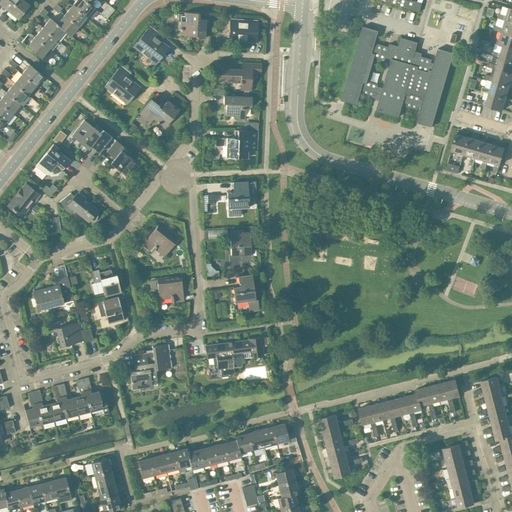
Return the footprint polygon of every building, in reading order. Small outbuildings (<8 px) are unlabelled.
[(0,0),(0,4),(8,11),(17,0),(0,0)] [(17,0),(8,11),(18,19),(29,5),(23,0),(17,0)] [(76,0),(72,5),(86,17),(94,7),(91,4),(90,5),(84,0),(76,0)] [(386,0),(386,3),(419,12),(421,4),(408,0),(386,0)] [(53,9),(58,13),(62,8),(57,4),(53,9)] [(64,15),(78,26),(86,17),(72,5),(64,15)] [(39,13),(44,16),(48,12),(43,8),(39,13)] [(505,20),(511,22),(511,8),(509,8),(506,16),(498,14),(497,18),(505,20)] [(197,38),(205,38),(206,19),(199,19),(199,13),(184,12),(184,21),(181,21),(180,35),(197,36),(197,38)] [(64,30),(70,36),(78,26),(64,15),(57,23),(56,24),(64,30)] [(31,22),(36,26),(40,21),(35,17),(31,22)] [(42,27),(56,39),(64,30),(56,24),(57,23),(50,18),(42,27)] [(229,40),(256,42),(257,21),(230,20),(229,40)] [(501,32),(511,34),(511,22),(505,20),(503,28),(495,26),(493,30),(501,32)] [(7,26),(11,29),(15,25),(11,21),(7,26)] [(136,46),(155,62),(166,47),(156,39),(160,34),(150,25),(145,31),(147,32),(136,46)] [(24,31),(28,35),(32,30),(27,26),(24,31)] [(403,102),(407,103),(406,106),(417,110),(418,107),(422,108),(417,123),(432,127),(453,53),(439,49),(435,64),(431,63),(431,60),(420,56),(419,59),(413,57),(417,42),(400,37),(396,52),(388,50),(389,47),(377,44),(377,47),(373,45),(377,31),(363,26),(341,100),(355,104),(360,89),(364,91),(363,94),(374,97),(375,94),(380,96),(376,110),(398,117),(403,102)] [(34,37),(49,48),(56,39),(42,27),(34,37)] [(511,47),(511,34),(501,32),(499,40),(491,37),(490,42),(503,46),(503,45),(511,47)] [(16,40),(21,44),(24,40),(20,36),(16,40)] [(26,46),(41,58),(49,48),(34,37),(26,46)] [(499,57),(511,60),(511,47),(503,45),(503,46),(500,53),(492,51),(491,55),(493,56),(499,58),(499,57)] [(496,69),(511,73),(511,60),(499,57),(499,58),(493,56),(491,63),(489,63),(488,67),(492,68),(496,69)] [(8,63),(15,68),(18,65),(11,59),(8,63)] [(240,90),(251,91),(252,73),(261,73),(261,63),(241,62),(241,69),(219,68),(219,82),(240,83),(240,90)] [(21,74),(35,85),(43,76),(29,64),(21,74)] [(107,86),(126,101),(137,87),(127,79),(131,73),(121,65),(116,71),(118,72),(107,86)] [(492,81),(509,86),(510,86),(511,80),(511,75),(511,73),(496,69),(492,68),(490,76),(485,75),(484,79),(492,81)] [(0,72),(7,78),(10,74),(3,69),(0,72)] [(14,83),(28,95),(35,85),(21,74),(14,83)] [(489,93),(506,98),(509,86),(492,81),(490,89),(482,86),(481,91),(489,93)] [(6,92),(20,104),(28,95),(14,83),(6,92)] [(0,99),(0,102),(12,113),(20,104),(6,92),(0,99)] [(485,105),(502,110),(506,98),(489,93),(486,101),(478,98),(477,103),(485,105)] [(233,119),(245,119),(245,104),(251,105),(251,97),(223,95),(223,103),(226,103),(225,115),(234,116),(233,119)] [(153,119),(164,128),(177,111),(171,106),(173,105),(167,100),(161,107),(150,98),(139,113),(150,122),(153,119)] [(0,118),(5,122),(12,113),(0,102),(0,118)] [(90,146),(99,152),(111,137),(97,125),(94,128),(84,120),(71,135),(88,149),(90,146)] [(225,157),(247,158),(248,151),(257,151),(257,131),(238,130),(237,138),(226,138),(225,157)] [(463,154),(468,137),(456,134),(451,150),(459,153),(457,161),(461,162),(463,154)] [(475,158),(480,141),(468,137),(463,154),(471,156),(469,164),(473,166),(475,158)] [(110,163),(126,175),(136,162),(126,154),(129,151),(116,140),(106,152),(114,158),(110,163)] [(485,169),(487,161),(492,144),(480,141),(475,158),(483,160),(480,168),(485,169)] [(35,166),(46,174),(48,174),(56,165),(60,169),(63,165),(65,167),(70,160),(60,152),(59,154),(56,151),(58,148),(53,144),(35,166)] [(492,171),(497,173),(499,165),(504,148),(492,144),(487,161),(495,163),(492,171)] [(227,192),(228,208),(248,207),(247,181),(233,182),(233,192),(227,192)] [(8,205),(22,216),(39,194),(25,183),(8,205)] [(89,218),(94,222),(95,221),(96,220),(96,219),(97,218),(97,216),(97,215),(98,214),(98,213),(98,212),(95,210),(96,209),(88,201),(87,202),(83,200),(85,197),(79,192),(75,197),(70,193),(59,202),(69,213),(74,209),(87,220),(89,218)] [(52,217),(54,233),(61,232),(59,217),(52,217)] [(155,249),(164,256),(176,240),(157,225),(155,223),(150,230),(152,232),(142,245),(152,252),(155,249)] [(230,230),(231,255),(251,254),(250,240),(252,240),(252,232),(242,232),(242,230),(230,230)] [(101,281),(104,296),(121,291),(116,274),(112,275),(110,269),(99,272),(98,269),(92,271),(95,283),(101,281)] [(247,301),(249,311),(259,310),(257,299),(255,299),(252,274),(237,276),(239,286),(232,287),(235,303),(247,301)] [(34,291),(38,309),(62,302),(60,294),(71,291),(67,276),(52,280),(54,286),(34,291)] [(171,298),(172,302),(184,301),(182,290),(185,289),(184,276),(181,277),(180,276),(150,280),(151,289),(158,289),(159,299),(171,298)] [(105,314),(108,323),(123,319),(121,309),(125,308),(123,300),(119,301),(118,296),(98,302),(101,315),(105,314)] [(79,322),(56,328),(58,337),(58,338),(60,346),(84,340),(82,336),(81,330),(79,322)] [(90,328),(81,330),(82,336),(84,340),(84,342),(93,340),(90,328)] [(217,369),(218,369),(220,369),(221,376),(231,375),(232,375),(233,374),(233,373),(234,372),(234,371),(233,367),(241,366),(240,358),(250,356),(250,357),(263,355),(260,337),(248,339),(248,340),(205,346),(207,358),(213,357),(214,366),(214,367),(215,368),(216,369),(217,369)] [(129,371),(132,389),(152,387),(151,380),(157,379),(155,370),(172,367),(168,344),(152,346),(152,352),(133,354),(135,370),(129,371)] [(82,378),(90,411),(102,408),(103,414),(108,412),(104,396),(100,397),(98,391),(92,392),(88,377),(82,378)] [(481,381),(483,391),(499,387),(496,377),(481,381)] [(74,397),(78,414),(90,411),(82,378),(76,380),(80,395),(74,397)] [(455,379),(445,382),(449,398),(452,397),(459,395),(455,379)] [(445,382),(436,384),(440,400),(447,398),(448,401),(450,400),(449,398),(445,382)] [(58,385),(66,417),(78,414),(74,397),(67,399),(63,383),(58,385)] [(436,384),(426,387),(430,403),(431,405),(433,405),(432,402),(440,400),(436,384)] [(49,403),(54,420),(66,417),(58,385),(52,386),(56,402),(49,403)] [(426,387),(416,389),(417,393),(420,405),(421,405),(428,403),(430,403),(426,387)] [(483,391),(486,401),(502,396),(499,387),(483,391)] [(33,391),(41,423),(54,420),(49,403),(43,405),(39,389),(33,391)] [(25,410),(29,427),(41,423),(33,391),(27,392),(31,408),(25,410)] [(417,393),(407,396),(412,412),(422,409),(421,405),(420,405),(417,393)] [(407,396),(398,398),(402,414),(409,412),(412,412),(407,396)] [(486,401),(488,410),(504,406),(502,396),(486,401)] [(398,398),(388,401),(392,417),(393,419),(395,418),(394,416),(402,414),(398,398)] [(388,401),(378,403),(382,419),(390,417),(391,420),(393,419),(392,417),(388,401)] [(378,403),(369,406),(373,422),(375,421),(382,419),(378,403)] [(369,406),(359,408),(363,424),(371,422),(371,424),(373,424),(373,422),(369,406)] [(488,410),(491,420),(507,416),(504,406),(488,410)] [(335,414),(319,418),(322,428),(338,424),(340,424),(340,422),(338,422),(335,414)] [(491,420),(493,430),(509,426),(507,416),(491,420)] [(0,429),(13,426),(12,420),(0,423),(0,429)] [(272,426),(276,443),(288,440),(284,423),(272,426)] [(338,424),(322,428),(325,438),(341,434),(338,424)] [(0,442),(1,442),(0,437),(0,435),(15,432),(13,426),(0,429),(0,442)] [(259,429),(264,446),(276,443),(272,426),(259,429)] [(496,440),(500,439),(511,435),(509,426),(493,430),(496,440)] [(247,433),(251,449),(264,446),(259,429),(247,433)] [(235,436),(236,440),(239,452),(240,452),(251,449),(247,433),(235,436)] [(341,434),(325,438),(327,448),(343,444),(345,443),(345,441),(342,442),(341,434)] [(500,439),(502,448),(511,445),(511,434),(511,435),(500,439)] [(224,443),(228,460),(240,456),(240,452),(239,452),(236,440),(224,443)] [(211,446),(216,463),(228,460),(224,443),(211,446)] [(343,444),(327,448),(330,458),(346,453),(344,446),(346,445),(345,443),(343,444)] [(443,448),(445,458),(461,454),(459,444),(443,448)] [(511,445),(502,448),(505,458),(511,455),(511,445)] [(199,449),(204,466),(216,463),(211,446),(199,449)] [(174,451),(178,468),(179,472),(185,471),(184,467),(190,465),(191,465),(187,452),(186,448),(179,450),(178,448),(173,449),(174,451)] [(191,465),(190,465),(191,469),(204,466),(199,449),(187,452),(191,465)] [(162,454),(166,471),(178,468),(174,451),(162,454)] [(346,453),(330,458),(332,467),(348,463),(350,463),(350,460),(347,461),(346,453)] [(149,458),(154,474),(166,471),(162,454),(149,458)] [(445,458),(448,468),(464,464),(461,454),(445,458)] [(91,462),(94,475),(111,470),(107,458),(91,462)] [(137,461),(141,478),(154,474),(149,458),(137,461)] [(348,463),(332,467),(335,477),(351,473),(349,465),(351,465),(350,463),(348,463)] [(448,468),(450,478),(466,474),(464,464),(448,468)] [(275,472),(278,485),(295,481),(291,468),(275,472)] [(94,475),(97,487),(114,482),(111,470),(94,475)] [(450,478),(453,487),(469,483),(466,474),(450,478)] [(53,480),(57,497),(59,503),(71,499),(68,487),(66,479),(65,477),(53,480)] [(189,486),(190,490),(196,488),(193,478),(187,479),(188,482),(182,483),(183,488),(189,486)] [(41,483),(45,500),(57,497),(53,480),(41,483)] [(278,485),(281,497),(294,494),(298,493),(295,481),(278,485)] [(97,487),(100,499),(117,495),(114,482),(97,487)] [(28,486),(33,503),(45,500),(41,483),(28,486)] [(453,487),(455,497),(471,493),(469,483),(453,487)] [(241,488),(243,494),(255,491),(253,485),(241,488)] [(16,489),(21,506),(33,503),(28,486),(16,489)] [(7,505),(8,509),(21,506),(16,489),(4,492),(7,505)] [(243,494),(245,500),(256,497),(255,491),(243,494)] [(455,497),(458,507),(474,503),(471,493),(455,497)] [(277,498),(280,510),(297,506),(294,494),(281,497),(277,498)] [(100,499),(103,511),(112,509),(120,507),(117,495),(100,499)] [(245,500),(246,506),(258,503),(256,497),(245,500)] [(170,500),(173,511),(183,510),(180,498),(170,500)]
